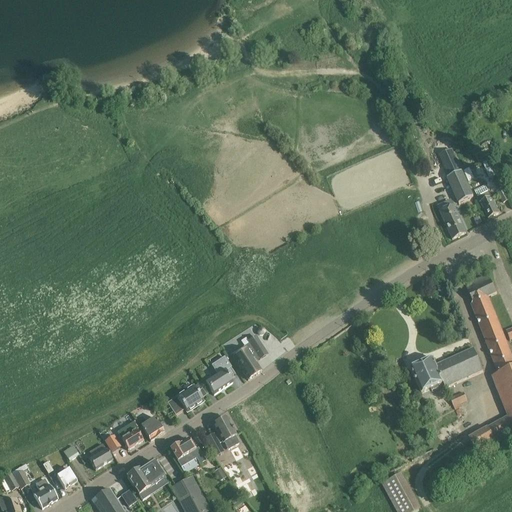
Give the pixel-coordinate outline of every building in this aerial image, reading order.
[(451,150),(439,156),(444,166),(450,163),(455,175),(449,178),(447,179),(459,204),(473,198),(462,172),(451,150)] [(463,173),(467,182),(473,179),(469,170),(463,173)] [(474,189),(475,196),(483,195),(482,188),(474,189)] [(488,219),(499,214),(489,193),(477,198),(488,219)] [(454,207),(440,213),(452,240),(466,234),(454,207)] [(466,294),(472,308),(489,301),(497,298),(491,284),(466,294)] [(472,308),(498,375),(511,369),(511,357),(489,301),(472,308)] [(248,381),(261,373),(254,362),(259,359),(260,360),(267,355),(256,337),(248,342),(250,345),(245,348),(245,347),(244,348),(245,348),(232,356),(232,355),(231,356),(248,381)] [(483,372),(473,350),(436,366),(433,359),(410,369),(421,394),(431,390),(432,392),(439,389),(438,387),(444,384),(446,389),(483,372)] [(225,361),(214,368),(218,375),(215,377),(214,377),(205,383),(214,396),(233,384),(229,379),(234,375),(235,376),(223,357),(223,358),(225,361)] [(511,409),(511,414),(469,440),(479,458),(499,447),(497,444),(511,434),(511,369),(498,375),(511,409)] [(176,398),(177,399),(168,405),(175,417),(185,411),(187,414),(203,403),(201,400),(206,396),(202,390),(197,393),(193,387),(176,398)] [(464,394),(451,400),(456,412),(462,409),(461,405),(467,402),(464,394)] [(158,405),(157,404),(154,399),(149,403),(152,409),(158,405)] [(218,445),(222,442),(223,444),(224,443),(228,450),(239,445),(235,437),(236,437),(233,431),(233,430),(232,429),(231,429),(226,418),(213,426),(218,436),(214,438),(213,436),(206,440),(215,457),(223,453),(218,445)] [(150,442),(164,434),(155,419),(141,427),(150,442)] [(134,423),(117,433),(121,440),(128,452),(143,442),(136,431),(139,429),(134,423)] [(113,437),(105,442),(112,453),(120,448),(113,437)] [(195,451),(189,440),(178,447),(175,446),(172,448),(171,451),(170,451),(184,475),(205,462),(198,450),(195,451)] [(74,446),(64,452),(70,462),(79,456),(74,446)] [(88,460),(95,472),(112,462),(103,446),(89,454),(92,458),(88,460)] [(127,478),(138,496),(139,496),(142,501),(149,497),(146,491),(164,480),(152,462),(135,473),(132,473),(128,475),(127,478)] [(14,478),(21,490),(30,485),(23,473),(28,470),(26,466),(12,474),(14,478)] [(57,477),(65,490),(77,483),(69,470),(57,477)] [(219,470),(214,473),(220,482),(225,478),(219,470)] [(4,479),(5,481),(12,493),(18,489),(11,475),(4,479)] [(399,476),(382,485),(396,511),(418,511),(419,511),(399,476)] [(36,486),(40,492),(33,496),(42,510),(57,501),(44,480),(36,486)] [(114,499),(109,490),(94,499),(95,500),(96,500),(103,511),(122,511),(114,499)] [(206,511),(207,511),(196,490),(180,498),(186,509),(194,505),(197,511),(206,511)] [(128,508),(136,502),(129,492),(121,497),(128,508)] [(19,511),(15,500),(8,503),(6,498),(0,500),(0,504),(2,511),(19,511)]
